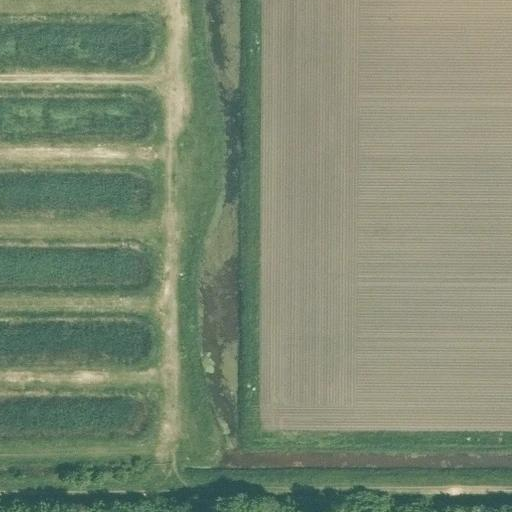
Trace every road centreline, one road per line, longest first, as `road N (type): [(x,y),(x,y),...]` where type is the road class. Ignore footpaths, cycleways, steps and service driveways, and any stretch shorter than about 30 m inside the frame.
road 1 (track): [(173,0),(171,441)]
road 2 (track): [(0,2),(173,3)]
road 3 (track): [(0,80),(173,81)]
road 4 (track): [(171,441),(120,454),(0,453)]
road 5 (track): [(0,227),(172,225)]
road 6 (track): [(0,377),(172,376)]
road 7 (track): [(0,152),(172,152)]
road 8 (track): [(0,303),(171,302)]
